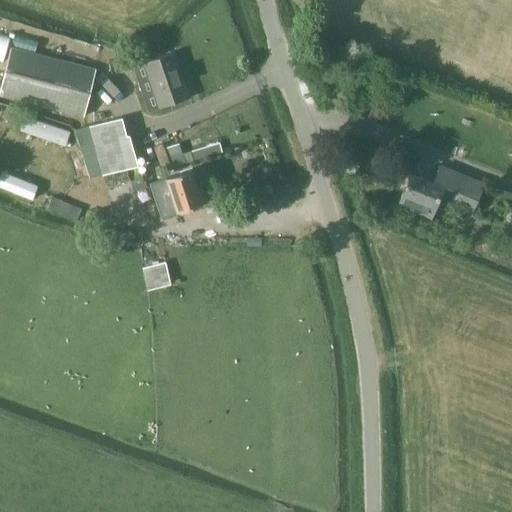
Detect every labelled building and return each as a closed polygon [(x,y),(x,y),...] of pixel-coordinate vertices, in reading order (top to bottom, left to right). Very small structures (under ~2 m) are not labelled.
[(418,25),(407,52),(489,84),(497,64),(479,56),(498,7),(478,0),(366,0),(365,4),(418,25)] [(405,47),(413,26),(363,7),(355,28),(405,47)] [(511,35),(493,85),(511,92),(511,35)] [(0,99),(81,118),(92,70),(7,50),(0,82),(0,99)] [(171,51),(140,62),(132,65),(148,111),(187,96),(171,51)] [(322,60),(328,58),(325,52),(319,54),(322,60)] [(103,176),(137,166),(122,118),(88,129),(103,176)] [(222,152),(219,143),(190,152),(193,161),(222,152)] [(175,166),(186,162),(179,145),(167,149),(168,152),(164,153),(167,163),(173,161),(175,166)] [(470,212),(481,184),(436,165),(429,182),(408,173),(395,202),(431,217),(439,199),(470,212)] [(134,192),(166,182),(168,187),(153,192),(161,214),(168,211),(170,216),(177,213),(177,216),(202,207),(191,172),(167,180),(163,170),(130,180),(134,192)] [(51,197),(46,210),(77,221),(82,208),(51,197)] [(87,216),(85,223),(98,228),(100,221),(87,216)] [(110,231),(109,244),(135,245),(135,232),(110,231)] [(147,290),(171,284),(166,262),(142,268),(147,290)]
